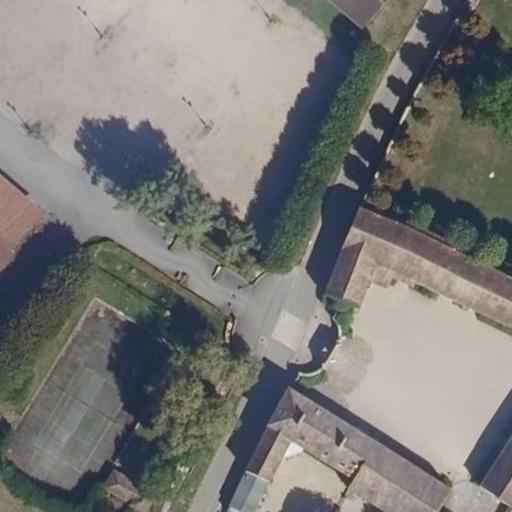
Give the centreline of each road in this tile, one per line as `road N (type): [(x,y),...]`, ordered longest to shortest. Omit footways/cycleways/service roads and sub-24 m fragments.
road 1 (residential): [(205,511),(445,0)]
road 2 (unknown): [(77,190),(59,233),(0,308)]
